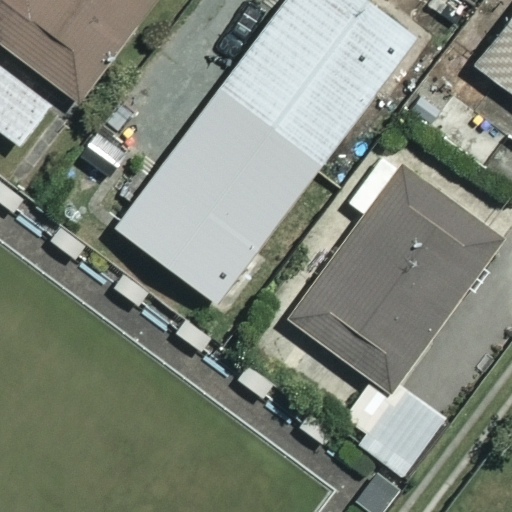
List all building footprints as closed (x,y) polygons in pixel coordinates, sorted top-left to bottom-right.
[(151,0),(0,0),(0,52),(67,106),(151,0)] [(406,41),(354,0),(278,0),(101,224),(199,302),(406,41)] [(511,0),(509,0),(462,61),(511,100),(511,124),(507,131),(511,134),(511,0)] [(43,104),(0,69),(0,139),(9,147),(43,104)] [(491,230),(394,162),(282,321),(379,390),(491,230)] [(438,415),(393,384),(353,444),(397,474),(438,415)]
